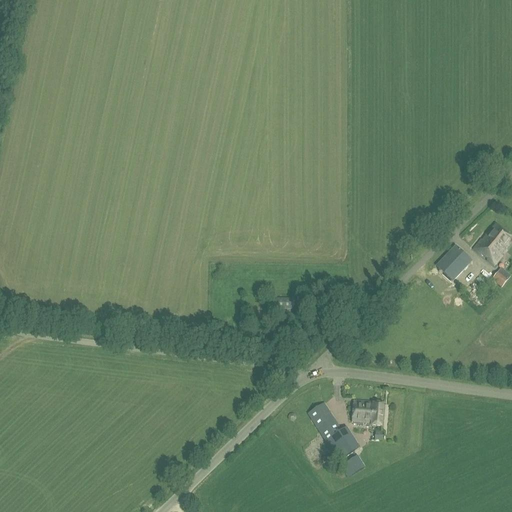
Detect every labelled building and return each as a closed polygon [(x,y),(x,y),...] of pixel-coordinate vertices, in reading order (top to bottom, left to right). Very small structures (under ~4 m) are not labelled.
[(503,255),(511,242),(511,236),(496,224),(483,241),(482,240),(474,250),(495,266),(503,255)] [(453,282),(473,261),(456,246),(436,266),(453,282)] [(492,281),(502,289),(511,277),(502,269),(492,281)] [(297,310),(297,299),(266,298),(266,310),(297,310)] [(382,426),(384,403),(354,401),(352,423),(372,424),(371,426),(382,426)] [(343,431),(338,424),(325,404),(309,414),(322,434),(321,435),(348,478),(366,467),(356,452),(361,449),(348,427),(343,431)]
